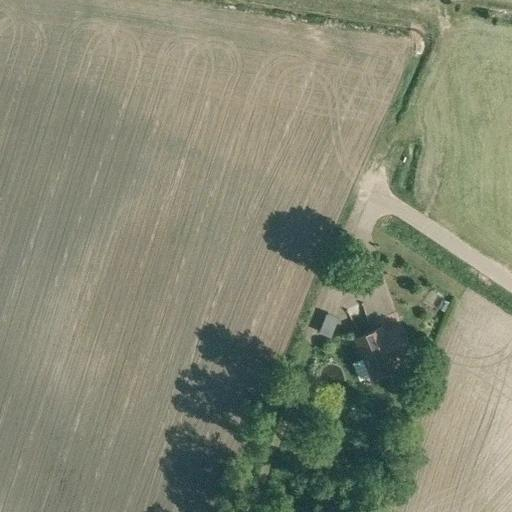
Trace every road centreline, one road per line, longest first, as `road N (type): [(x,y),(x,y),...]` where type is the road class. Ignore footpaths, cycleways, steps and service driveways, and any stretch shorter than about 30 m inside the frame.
road 1 (unclassified): [(314,327),(365,193),(511,285)]
road 2 (track): [(314,327),(249,511)]
